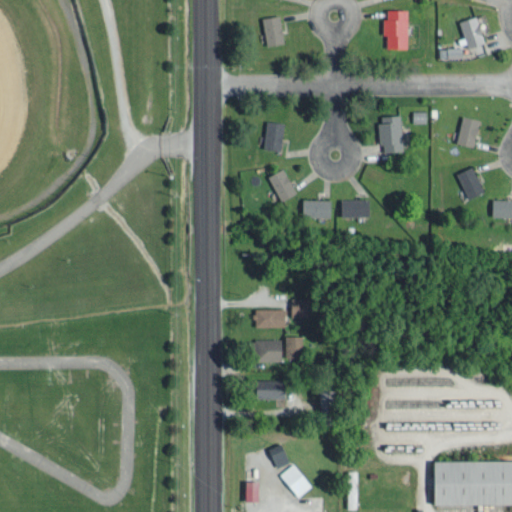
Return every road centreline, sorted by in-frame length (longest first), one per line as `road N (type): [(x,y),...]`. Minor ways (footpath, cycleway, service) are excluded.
road 1 (primary): [(203,511),(201,0)]
road 2 (residential): [(202,83),(511,82)]
road 3 (residential): [(346,148),(335,105),(324,158),(339,162),(346,148)]
